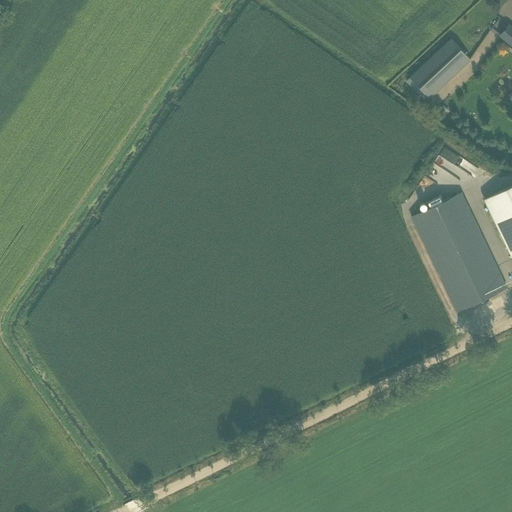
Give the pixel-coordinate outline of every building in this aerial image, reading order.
[(500,35),(503,37),(511,44),(511,26),(508,24),(502,32),(500,35)] [(429,98),(470,59),(451,38),(410,77),(429,98)] [(434,161),(457,179),(463,172),(440,154),(434,161)] [(511,185),(484,199),(511,257),(511,185)] [(411,216),(457,311),(506,288),(461,192),(444,200),(441,194),(426,201),(429,208),(411,216)]
